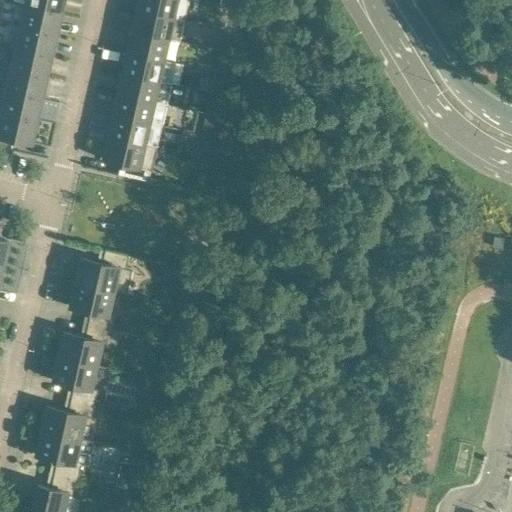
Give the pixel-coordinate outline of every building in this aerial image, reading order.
[(25,0),(24,5),(60,13),(62,0),(25,0)] [(189,0),(138,0),(136,8),(172,16),(185,19),(189,0)] [(231,0),(229,8),(238,10),(240,0),(231,0)] [(24,5),(19,26),(55,34),(60,13),(24,5)] [(185,19),(172,16),(136,8),(132,29),(167,37),(180,40),(185,19)] [(227,21),(235,23),(238,10),(229,8),(227,21)] [(50,55),(55,34),(19,26),(15,47),(50,55)] [(162,59),(167,37),(132,29),(127,51),(162,59)] [(229,52),(232,37),(223,35),(220,50),(229,52)] [(15,47),(10,68),(45,76),(50,55),(15,47)] [(229,52),(220,50),(217,63),(226,65),(229,52)] [(176,62),(162,59),(127,51),(122,72),(172,83),(176,62)] [(40,97),(45,76),(10,68),(5,89),(40,97)] [(172,83),(122,72),(117,93),(167,104),(172,83)] [(219,94),(222,80),(213,78),(210,92),(219,94)] [(5,89),(0,110),(36,118),(40,97),(5,89)] [(210,92),(205,113),(214,115),(219,94),(210,92)] [(167,104),(117,93),(112,114),(148,121),(162,125),(167,104)] [(0,146),(10,149),(12,138),(30,142),(36,118),(0,110),(0,146)] [(143,143),(148,121),(112,114),(108,135),(143,143)] [(210,135),(213,122),(204,120),(201,133),(210,135)] [(207,149),(210,135),(201,133),(198,133),(195,146),(207,149)] [(120,162),(118,173),(147,180),(150,169),(151,169),(157,146),(143,143),(108,135),(102,158),(120,162)] [(501,247),(502,244),(503,239),(503,238),(494,236),(493,241),(492,246),(501,247)] [(80,257),(74,281),(112,290),(126,293),(132,269),(125,267),(128,254),(104,249),(101,262),(80,257)] [(90,310),(87,323),(104,327),(107,313),(112,290),(74,281),(69,305),(90,310)] [(162,301),(172,303),(175,288),(165,286),(162,301)] [(107,313),(104,327),(111,328),(114,315),(107,313)] [(63,331),(57,355),(96,364),(100,345),(115,349),(120,330),(111,328),(104,327),(87,323),(84,336),(63,331)] [(73,384),(70,397),(94,402),(97,389),(90,387),(96,364),(57,355),(52,379),(73,384)] [(138,394),(135,408),(145,410),(149,397),(138,394)] [(94,402),(70,397),(67,410),(46,405),(41,429),(94,441),(79,437),(84,414),(91,416),(94,402)] [(56,458),(53,471),(77,477),(80,463),(88,465),(94,441),(41,429),(35,453),(56,458)] [(121,459),(116,483),(130,486),(135,462),(121,459)] [(77,477),(53,471),(50,487),(37,484),(30,511),(61,511),(66,494),(73,496),(77,477)]
